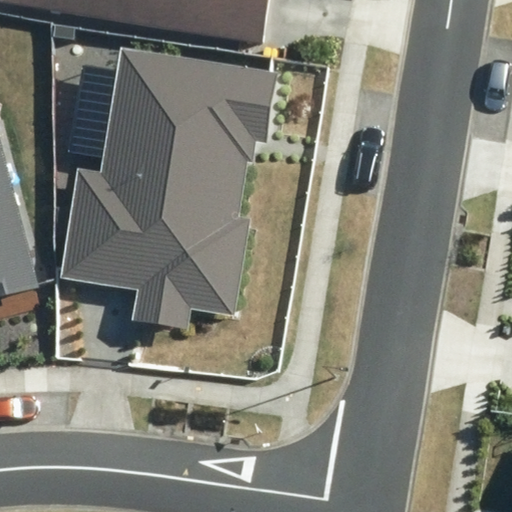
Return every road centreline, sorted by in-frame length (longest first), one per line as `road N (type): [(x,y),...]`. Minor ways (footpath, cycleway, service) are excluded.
road 1 (residential): [(366,495),(452,0)]
road 2 (residential): [(0,471),(64,465),(326,499),(366,495)]
